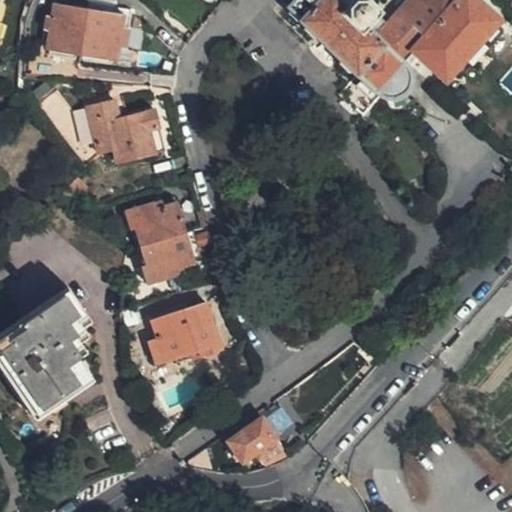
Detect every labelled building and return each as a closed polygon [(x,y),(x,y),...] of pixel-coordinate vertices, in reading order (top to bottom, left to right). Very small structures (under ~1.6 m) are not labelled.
[(113,60),(120,10),(62,0),(50,0),(43,49),(113,60)] [(195,0),(183,0),(170,13),(191,34),(216,6),(210,0),(207,0),(201,6),(195,0)] [(409,74),(406,65),(402,61),(412,52),(410,47),(452,0),(408,0),(385,25),(374,14),(376,11),(364,0),(287,0),(282,6),(354,72),(335,91),(343,98),(340,102),(349,111),(354,108),(362,114),(379,96),(384,98),(389,99),(394,97),(399,95),(402,94),(407,89),(408,83),(409,79),(409,74)] [(496,19),(474,0),(452,0),(410,47),(412,52),(443,79),(496,19)] [(162,149),(151,109),(117,118),(112,101),(85,107),(99,156),(112,153),(115,164),(162,149)] [(70,213),(48,197),(28,217),(119,281),(122,249),(70,213)] [(190,265),(170,200),(118,215),(139,282),(190,265)] [(75,348),(83,342),(77,333),(85,327),(79,317),(88,311),(73,287),(16,325),(18,327),(3,336),(5,339),(0,342),(0,360),(32,407),(89,368),(75,348)] [(219,347),(204,301),(148,318),(154,337),(146,340),(152,362),(169,357),(196,348),(198,354),(219,347)] [(169,357),(171,363),(198,354),(196,348),(169,357)] [(262,445),(274,436),(259,416),(227,440),(240,460),(250,453),(252,456),(264,448),(262,445)]
